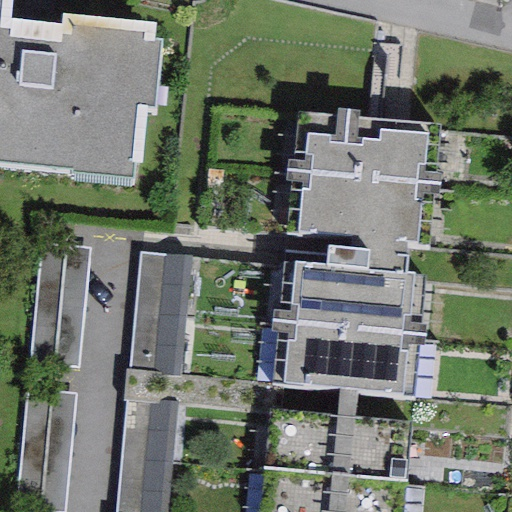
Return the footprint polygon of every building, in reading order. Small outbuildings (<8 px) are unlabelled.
[(12,0),(0,0),(0,171),(70,178),(70,184),(131,189),(138,117),(156,118),(162,49),(153,48),(155,33),(62,24),(61,33),(9,29),(12,0)] [(285,256),(326,260),(324,275),(404,282),(405,266),(424,268),(436,128),(297,117),(285,256)] [(42,247),(31,365),(77,369),(89,252),(42,247)] [(192,261),(140,255),(128,372),(179,377),(192,261)] [(324,275),(283,272),(259,511),(403,511),(425,283),(404,282),(324,275)] [(26,392),(16,511),(28,511),(64,511),(75,396),(26,392)] [(164,511),(174,408),(125,404),(115,511),(164,511)]
